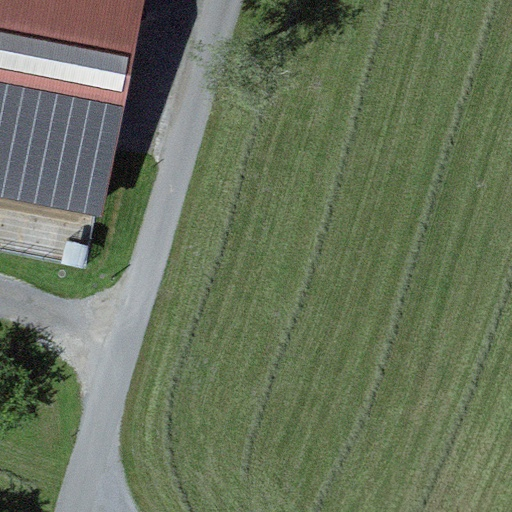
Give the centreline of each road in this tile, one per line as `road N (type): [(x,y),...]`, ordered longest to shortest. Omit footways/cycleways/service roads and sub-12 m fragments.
road 1 (unclassified): [(222,0),(69,511)]
road 2 (track): [(0,314),(120,344)]
